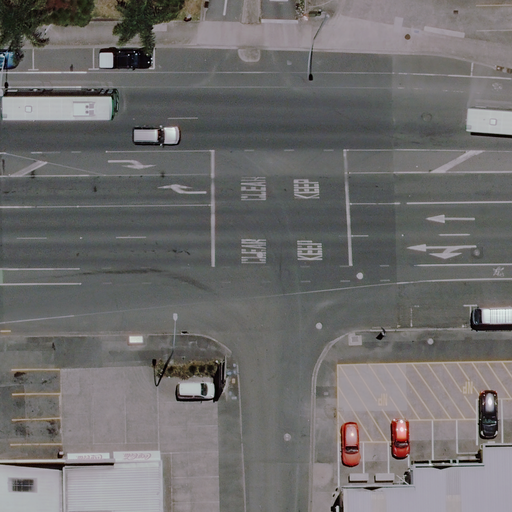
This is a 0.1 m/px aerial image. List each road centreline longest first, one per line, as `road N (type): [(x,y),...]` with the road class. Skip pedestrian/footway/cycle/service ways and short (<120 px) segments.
road 1 (unclassified): [(274,511),(266,163)]
road 2 (secondary): [(511,171),(266,163)]
road 3 (secondary): [(266,163),(38,165)]
